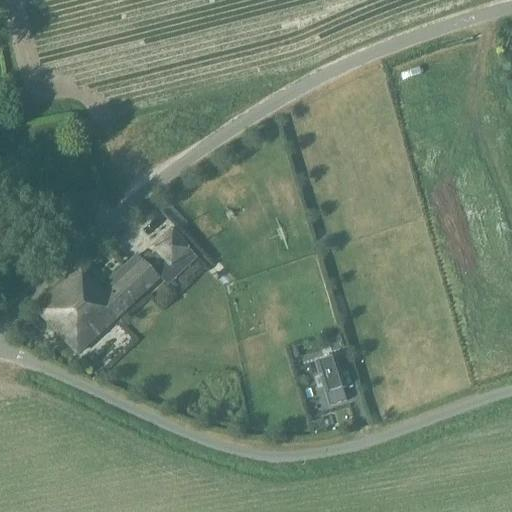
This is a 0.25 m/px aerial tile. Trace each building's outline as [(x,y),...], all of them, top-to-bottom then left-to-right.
[(154,250),(169,269),(187,253),(171,234),(154,250)] [(78,271),(35,311),(77,355),(114,320),(117,322),(126,313),(124,310),(157,280),(136,257),(110,281),(115,285),(104,295),(92,283),(91,284),(78,271)] [(339,337),(327,341),(331,353),(343,349),(339,337)] [(298,351),(291,353),(293,359),(300,357),(298,351)] [(314,365),(324,396),(343,390),(333,359),(314,365)]
